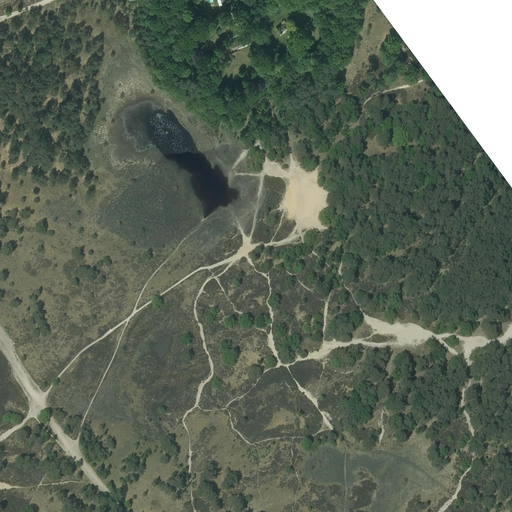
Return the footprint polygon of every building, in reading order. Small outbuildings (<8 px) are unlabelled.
[(217,0),(220,9),(226,8),(225,4),(227,3),(226,0),(217,0)] [(303,17),(297,21),(300,26),(303,24),(303,25),(313,19),(308,9),(301,13),(303,17)] [(236,11),(232,13),(238,27),(242,25),(236,11)] [(185,12),(176,17),(178,21),(188,17),(185,12)] [(283,24),(276,29),(279,33),(288,27),(285,23),(286,23),(284,20),(281,22),(283,24)] [(233,41),(230,42),(233,49),(236,48),(237,50),(240,48),(247,45),(251,44),(246,34),(241,36),(242,37),(236,39),(233,40),(233,41)] [(262,69),(258,71),(263,81),(267,79),(262,69)]
